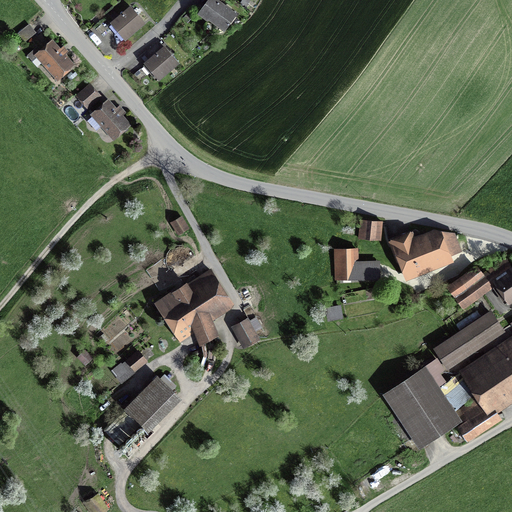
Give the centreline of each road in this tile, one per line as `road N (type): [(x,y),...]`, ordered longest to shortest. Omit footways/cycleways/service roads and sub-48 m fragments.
road 1 (tertiary): [(107,72),(172,153),(203,170),(511,240)]
road 2 (track): [(162,141),(74,217),(0,308)]
road 3 (residential): [(511,421),(361,511)]
